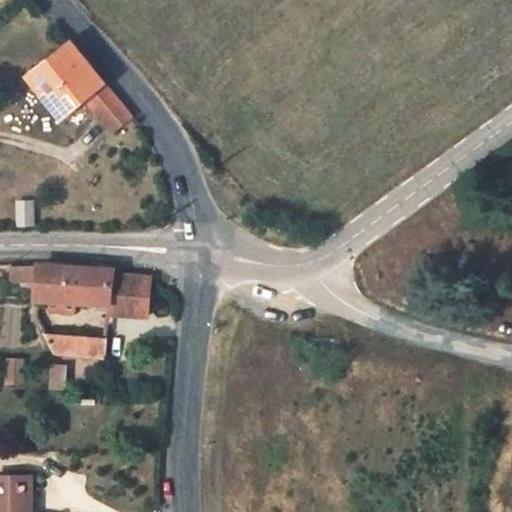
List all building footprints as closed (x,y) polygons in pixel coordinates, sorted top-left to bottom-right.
[(129,117),(68,40),(24,74),(58,120),(83,102),(107,132),(129,117)] [(32,261),(31,276),(29,288),(39,289),(64,291),(83,294),(104,296),(108,269),(32,261)] [(104,296),(102,309),(144,313),(148,278),(144,273),(108,269),(104,296)] [(39,301),(62,303),(64,291),(39,289),(39,301)] [(104,296),(83,294),(82,309),(102,309),(104,296)] [(106,358),(105,334),(50,334),(50,358),(106,358)] [(0,473),(0,511),(30,511),(31,474),(0,473)]
